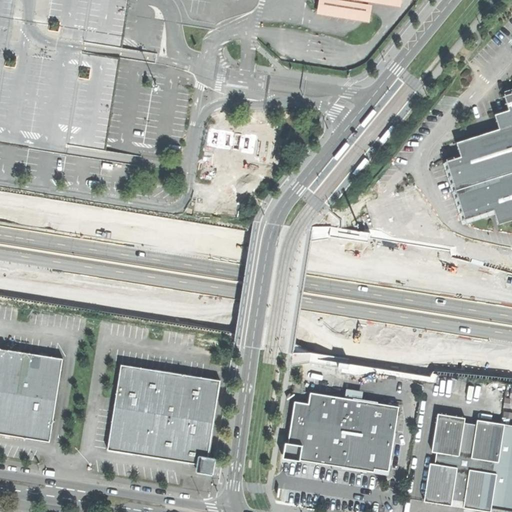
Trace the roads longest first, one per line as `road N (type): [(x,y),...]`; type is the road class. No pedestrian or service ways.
road 1 (tertiary): [(451,0),(274,223),(233,484),(243,511)]
road 2 (trunk): [(240,297),(511,340)]
road 3 (trunk): [(511,310),(244,269)]
road 4 (trunk): [(244,269),(0,211)]
road 5 (trunk): [(244,269),(0,231)]
road 6 (trunk): [(0,259),(240,297)]
road 7 (trunk): [(0,274),(240,297)]
road 8 (tertiary): [(232,511),(0,472)]
